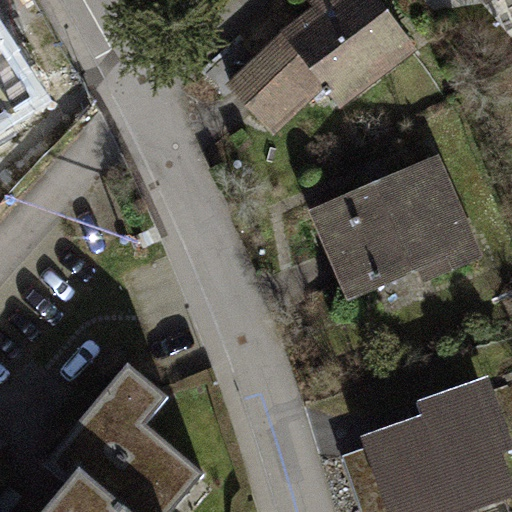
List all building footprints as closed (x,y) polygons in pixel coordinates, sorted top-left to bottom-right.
[(364,0),(328,0),(221,76),(267,141),(399,47),(364,0)] [(467,0),(481,18),(504,0),(467,0)] [(0,24),(0,92),(30,75),(0,24)] [(434,153),(300,197),(336,305),(470,261),(434,153)] [(168,511),(191,484),(134,438),(156,411),(110,373),(33,467),(55,486),(33,511),(168,511)] [(511,418),(504,389),(355,431),(377,511),(425,511),(497,492),(481,435),(511,425),(511,418)]
